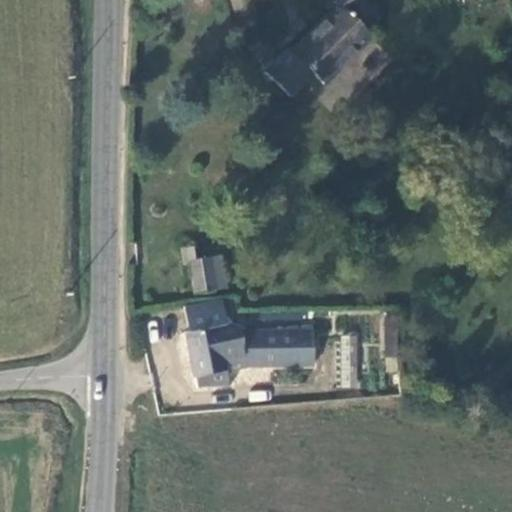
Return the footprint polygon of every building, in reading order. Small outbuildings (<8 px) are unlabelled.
[(325,81),(372,36),(365,27),(381,12),(369,0),(336,0),(340,4),(294,49),(288,43),(265,66),(291,94),(315,71),(325,81)] [(191,244),(179,246),(182,263),(187,262),(193,293),(214,288),(209,258),(194,260),(191,244)] [(220,255),(209,258),(214,288),(226,286),(220,255)] [(225,324),(219,302),(183,309),(186,335),(182,336),(192,378),(243,367),(313,367),(313,327),(237,326),(225,324)] [(385,317),(384,354),(396,355),(397,318),(385,317)]
